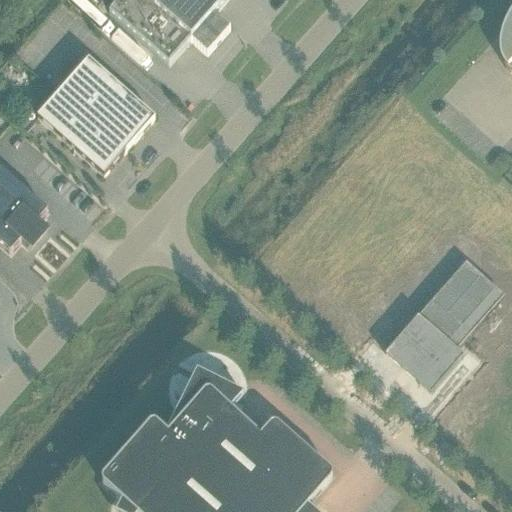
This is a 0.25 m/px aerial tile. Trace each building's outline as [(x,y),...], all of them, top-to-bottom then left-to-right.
[(229,0),(123,0),(109,16),(169,69),(191,44),(207,58),(230,32),(214,18),(229,0)] [(511,12),(510,15),(504,28),(500,41),(499,49),(499,58),(502,65),(506,71),(511,74),(511,12)] [(155,122),(88,63),(38,120),(104,180),(155,122)] [(50,215),(25,192),(0,168),(0,245),(12,256),(22,244),(30,251),(46,233),(39,227),(50,215)] [(418,320),(386,356),(431,396),(463,359),(448,345),(493,294),(478,281),(476,282),(462,270),(417,320),(418,320)] [(153,425),(100,486),(122,505),(118,511),(311,511),(306,508),(333,477),(273,424),(260,439),(229,412),(242,398),(197,376),(167,437),(153,425)]
